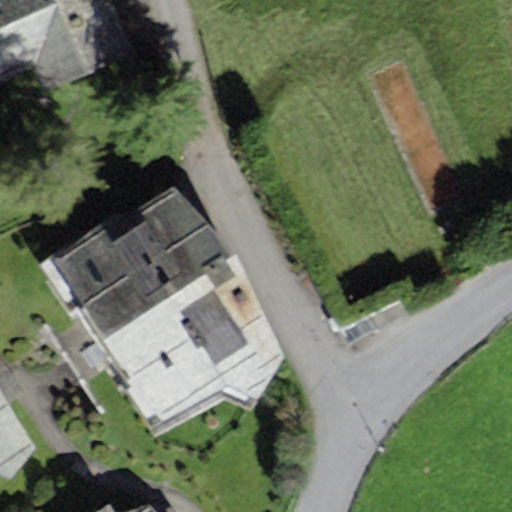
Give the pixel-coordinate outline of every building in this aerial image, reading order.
[(0,0),(0,80),(32,66),(42,91),(134,52),(112,0),(0,0)] [(341,81),(239,133),(338,328),(441,275),(341,81)] [(117,211),(52,255),(82,305),(73,311),(157,435),(221,399),(248,410),(282,354),(234,252),(231,254),(175,188),(125,215),(117,211)] [(0,477),(9,482),(32,449),(3,403),(19,393),(0,362),(0,477)] [(152,511),(145,504),(121,511),(115,511),(108,503),(95,511),(152,511)]
